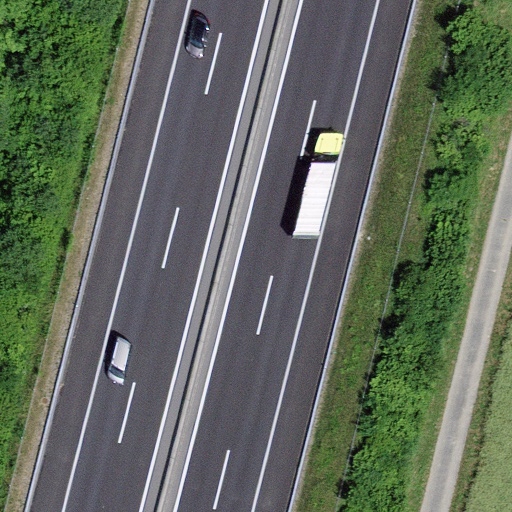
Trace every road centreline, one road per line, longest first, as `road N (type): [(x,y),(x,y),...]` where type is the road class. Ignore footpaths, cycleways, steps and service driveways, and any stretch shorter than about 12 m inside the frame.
road 1 (motorway): [(213,511),(340,0)]
road 2 (motorway): [(229,0),(102,511)]
road 3 (track): [(511,209),(438,511)]
